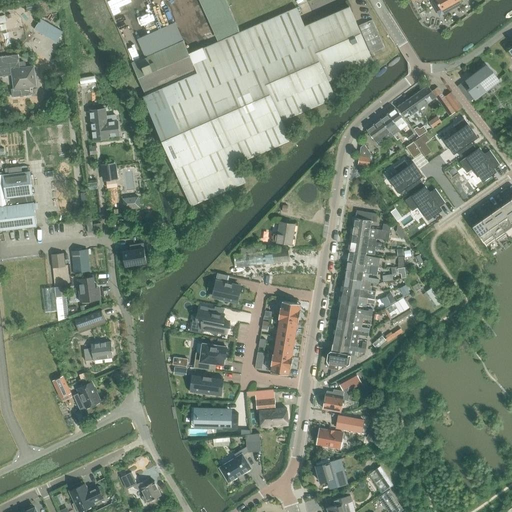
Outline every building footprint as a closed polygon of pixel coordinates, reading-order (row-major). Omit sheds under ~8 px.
[(225,0),(197,0),(216,42),(239,33),(225,0)] [(436,0),(442,10),(459,0),(436,0)] [(38,1),(26,4),(27,11),(40,8),(38,1)] [(329,81),(374,62),(350,7),(305,26),(297,8),(239,33),(216,42),(189,53),(184,40),(133,63),(146,94),(144,96),(192,206),(246,182),(238,163),(291,140),(283,121),(336,98),(329,81)] [(373,20),(359,26),(372,53),(385,48),(373,20)] [(31,95),(30,87),(37,86),(35,66),(27,67),(26,63),(24,61),(20,62),(19,54),(0,56),(0,76),(12,75),(14,88),(11,89),(12,97),(31,95)] [(81,76),(100,73),(97,59),(78,63),(81,76)] [(470,92),(465,96),(470,102),(475,98),(499,80),(492,72),(491,72),(486,66),(467,81),(472,87),(469,89),(470,92)] [(94,75),(79,78),(81,84),(96,81),(94,75)] [(425,88),(411,97),(419,109),(429,103),(436,97),(428,86),(425,88)] [(62,104),(61,92),(51,93),(52,105),(62,104)] [(462,107),(451,92),(445,96),(456,112),(462,107)] [(456,112),(445,96),(439,101),(450,116),(456,112)] [(411,97),(398,106),(406,118),(419,109),(411,97)] [(404,120),(395,108),(388,114),(400,130),(408,125),(404,120)] [(106,109),(90,111),(94,139),(109,137),(109,136),(118,135),(116,116),(107,117),(106,109)] [(400,130),(388,114),(381,119),(394,135),(400,130)] [(454,154),(457,152),(461,157),(475,147),(471,142),(478,137),(464,118),(463,118),(464,119),(461,121),(455,126),(454,125),(453,125),(457,130),(457,131),(453,134),(450,136),(449,135),(449,136),(449,137),(444,140),(452,151),(454,154)] [(394,135),(381,119),(374,124),(386,141),(394,135)] [(386,141),(374,124),(367,129),(367,130),(376,142),(379,146),(386,141)] [(417,127),(414,129),(419,136),(427,131),(424,126),(420,128),(418,128),(417,127)] [(413,132),(406,137),(409,140),(415,136),(413,132)] [(414,141),(406,147),(414,158),(421,152),(414,141)] [(371,153),(364,144),(361,147),(359,155),(370,157),(371,153)] [(497,172),(494,168),(500,164),(490,150),(484,154),(480,148),(459,162),(460,163),(462,162),(468,171),(466,172),(467,173),(472,169),(473,168),(477,173),(478,175),(479,175),(477,177),(478,177),(479,176),(483,181),(493,174),(497,172)] [(369,167),(370,157),(359,155),(357,170),(363,170),(369,167)] [(424,184),(420,178),(423,176),(421,173),(413,162),(408,166),(404,160),(403,160),(404,161),(402,163),(395,168),(394,167),(397,172),(398,173),(394,176),(390,178),(389,178),(399,193),(406,188),(410,194),(424,184)] [(116,163),(101,164),(103,180),(106,180),(117,179),(118,179),(116,163)] [(21,166),(9,167),(10,175),(22,173),(21,166)] [(0,229),(34,226),(28,173),(22,173),(10,175),(9,167),(5,168),(6,175),(0,175),(0,229)] [(117,179),(106,180),(107,188),(118,186),(117,179)] [(98,183),(90,184),(91,192),(99,190),(98,183)] [(442,210),(440,207),(445,203),(435,189),(430,192),(425,186),(405,200),(405,201),(407,200),(414,209),(412,210),(412,211),(419,206),(424,214),(423,215),(423,216),(425,215),(426,217),(428,220),(439,212),(442,210)] [(511,201),(510,200),(501,206),(511,221),(511,201)] [(511,227),(511,221),(501,206),(492,213),(505,232),(511,227)] [(356,218),(354,226),(371,229),(371,228),(372,221),(375,222),(377,214),(357,210),(356,218)] [(505,232),(492,213),(482,219),(496,238),(495,239),(497,241),(507,234),(505,232)] [(496,238),(482,219),(473,226),(487,246),(487,245),(495,239),(496,238)] [(292,244),(295,224),(281,222),(279,234),(274,233),(273,241),(292,244)] [(376,229),(371,228),(371,229),(354,226),(353,234),(375,238),(376,236),(378,237),(379,236),(386,237),(386,235),(386,232),(382,231),(383,230),(376,229)] [(399,230),(397,232),(402,240),(405,238),(407,237),(401,229),(399,230)] [(378,238),(375,238),(353,234),(351,243),(376,247),(381,248),(381,247),(382,244),(377,243),(378,238)] [(131,250),(123,252),(125,266),(147,263),(144,243),(130,245),(131,250)] [(376,250),(376,247),(351,243),(350,251),(367,254),(373,255),(373,250),(376,250)] [(253,247),(241,248),(242,254),(254,252),(266,251),(265,245),(253,247)] [(88,249),(72,251),(74,273),(90,271),(89,253),(88,249)] [(233,264),(233,267),(289,263),(288,249),(234,255),(234,263),(233,264)] [(367,255),(367,254),(350,251),(350,252),(348,261),(379,266),(380,258),(367,256),(367,255)] [(65,252),(52,253),(54,266),(66,264),(65,252)] [(379,266),(348,261),(347,269),(370,274),(377,275),(379,266)] [(405,268),(398,268),(398,274),(401,273),(402,278),(406,277),(405,268)] [(347,269),(345,278),(379,283),(379,279),(369,278),(370,274),(347,269)] [(227,276),(218,274),(212,298),(236,303),(240,287),(232,285),(225,284),(227,276)] [(81,302),(96,300),(94,277),(78,279),(81,302)] [(378,287),(379,283),(345,278),(344,286),(371,291),(372,287),(372,286),(378,287)] [(447,299),(437,284),(423,294),(434,308),(447,299)] [(45,312),(57,310),(56,296),(55,286),(48,287),(43,287),(45,312)] [(376,291),(371,291),(344,286),(342,294),(375,299),(376,296),(376,291)] [(406,286),(400,289),(404,296),(410,293),(406,286)] [(374,304),(375,299),(342,294),(341,302),(357,305),(365,306),(367,307),(367,303),(374,304)] [(56,296),(57,310),(58,318),(58,321),(64,319),(64,316),(62,296),(62,295),(56,296)] [(403,298),(386,308),(392,318),(409,307),(403,298)] [(283,301),(282,301),(281,307),(279,319),(280,319),(298,322),(299,322),(299,321),(300,316),(300,311),(301,310),(300,310),(301,304),(300,304),(292,302),(291,302),(283,301)] [(368,311),(357,309),(357,305),(341,302),(339,310),(372,316),(373,309),(369,309),(368,311)] [(205,307),(202,321),(207,322),(206,331),(222,334),(222,332),(229,333),(231,322),(225,320),(226,315),(217,313),(218,309),(205,307)] [(75,319),(75,320),(80,332),(107,322),(103,310),(102,309),(75,319)] [(371,320),(372,316),(339,310),(338,319),(363,323),(364,319),(371,320)] [(410,310),(395,318),(398,323),(412,314),(410,310)] [(278,327),(296,330),(298,322),(280,319),(278,327)] [(363,327),(363,323),(338,319),(337,327),(369,332),(370,328),(363,327)] [(296,330),(278,327),(277,336),(295,339),(296,330)] [(368,337),(369,332),(337,327),(335,335),(358,339),(359,335),(368,337)] [(387,338),(386,339),(388,342),(403,331),(401,328),(393,334),(387,338)] [(358,343),(358,339),(335,335),(334,343),(358,347),(359,343),(358,343)] [(277,336),(275,345),(293,348),(295,339),(277,336)] [(384,338),(374,344),(378,350),(388,344),(384,338)] [(93,360),(113,358),(111,341),(91,344),(91,348),(84,349),(85,358),(93,357),(93,360)] [(196,352),(194,367),(210,370),(211,362),(223,364),(224,358),(225,358),(227,347),(203,344),(197,343),(196,352)] [(334,343),(332,352),(349,354),(358,356),(358,352),(366,353),(366,349),(362,348),(358,347),(334,343)] [(293,348),(275,345),(274,353),(292,356),(293,348)] [(357,359),(358,356),(349,354),(332,352),(329,353),(328,360),(330,363),(329,369),(339,370),(340,370),(343,368),(343,365),(347,366),(347,365),(357,359)] [(280,373),(289,375),(289,374),(290,368),(291,369),(291,368),(292,363),(292,362),(293,357),(292,356),(274,353),(273,353),(271,365),(272,365),(271,371),(271,372),(280,373)] [(174,367),(173,374),(185,376),(186,369),(174,367)] [(327,390),(324,409),(341,412),(343,400),(349,401),(350,392),(348,392),(349,388),(361,381),(356,373),(339,383),(343,391),(334,389),(334,392),(327,390)] [(58,391),(61,397),(72,392),(64,374),(55,378),(53,380),(58,391)] [(196,378),(194,390),(211,392),(211,395),(221,396),(224,379),(205,376),(204,379),(196,378)] [(92,383),(77,390),(79,392),(74,394),(81,409),(86,407),(87,409),(101,402),(92,383)] [(274,392),(274,390),(255,392),(255,394),(257,411),(260,411),(261,427),(289,425),(288,409),(276,409),(274,392)] [(203,408),(201,427),(227,428),(226,430),(240,430),(241,415),(231,414),(231,409),(203,408)] [(338,416),(336,427),(362,432),(364,420),(338,416)] [(374,426),(367,438),(374,442),(381,429),(374,426)] [(341,448),(343,433),(334,432),(334,431),(333,431),(330,431),(330,430),(329,430),(328,431),(320,429),(317,444),(341,448)] [(246,453),(261,452),(259,434),(245,435),(246,447),(246,453)] [(242,456),(246,453),(246,447),(235,454),(237,457),(219,468),(227,483),(250,469),(242,456)] [(341,459),(316,466),(320,482),(329,480),(331,486),(343,483),(340,471),(337,472),(336,467),(342,466),(341,459)] [(132,473),(122,477),(128,489),(134,486),(137,484),(132,473)] [(148,501),(159,496),(162,495),(160,490),(155,481),(150,483),(148,479),(139,483),(144,495),(142,496),(145,502),(148,501)] [(103,497),(98,487),(88,491),(85,484),(70,491),(75,502),(73,504),(76,511),(79,510),(79,511),(94,504),(93,502),(103,497)] [(348,511),(346,502),(349,502),(347,496),(337,499),(338,504),(327,507),(328,511),(348,511)]
